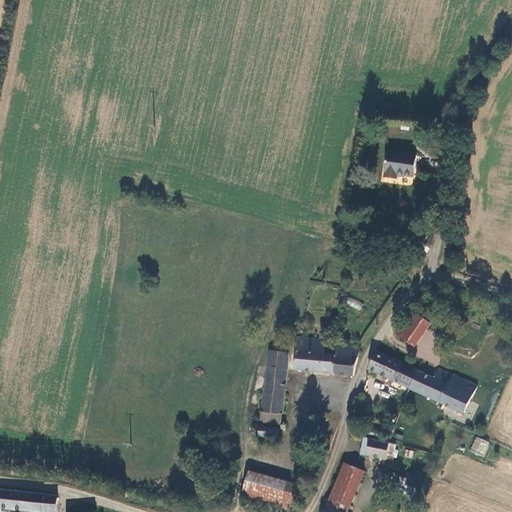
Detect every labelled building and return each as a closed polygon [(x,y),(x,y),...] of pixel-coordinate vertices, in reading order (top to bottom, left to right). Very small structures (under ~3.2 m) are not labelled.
[(423,160),(395,154),(390,179),(403,183),(404,178),(418,181),(423,160)] [(360,310),(363,303),(348,297),(345,304),(360,310)] [(430,310),(421,305),(417,311),(426,317),(430,310)] [(436,323),(426,317),(417,311),(412,319),(403,333),(421,345),(436,323)] [(299,367),(358,375),(362,358),(329,353),(330,340),(331,337),(302,333),(301,350),(299,367)] [(329,353),(362,358),(363,346),(337,341),(330,340),(329,353)] [(286,421),(294,350),(275,345),(271,381),(267,419),(286,421)] [(375,368),(420,390),(428,375),(383,352),(375,368)] [(420,390),(468,414),(480,389),(442,368),(436,380),(428,375),(420,390)] [(285,425),(266,423),(266,432),(285,434),(285,425)] [(389,430),(377,426),(375,432),(386,437),(389,430)] [(364,449),(389,459),(395,444),(370,434),(364,449)] [(470,451),(483,457),(490,443),(476,437),(470,451)] [(402,446),(395,444),(389,459),(395,462),(402,446)] [(349,511),(369,469),(350,460),(339,480),(333,494),(326,509),(332,511),(349,511)] [(303,484),(253,467),(245,493),(295,509),(303,484)] [(408,489),(411,483),(403,480),(397,494),(404,497),(413,501),(417,493),(408,489)] [(0,507),(45,511),(55,511),(57,496),(0,489),(0,507)]
